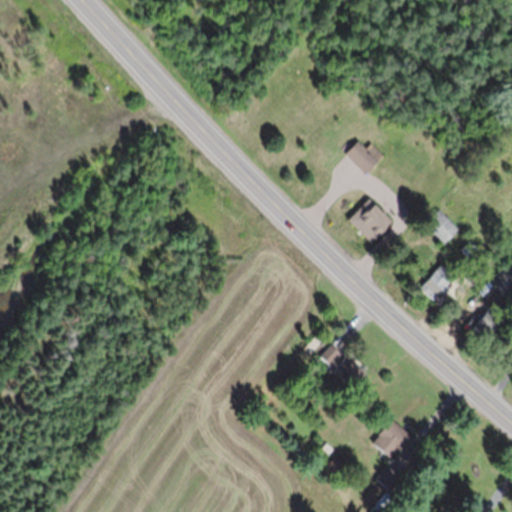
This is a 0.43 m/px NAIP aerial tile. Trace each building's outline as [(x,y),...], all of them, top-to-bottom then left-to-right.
[(95,100),(89,96),(91,92),(97,96),(95,100)] [(364,171),(346,152),(345,151),(358,138),(365,146),(371,141),(383,154),(364,172),(364,171)] [(458,216),(448,205),(456,197),(466,208),(458,216)] [(373,236),(355,218),(372,201),(390,219),(373,236)] [(425,222),(424,222),(438,207),(457,226),(443,241),(436,233),(425,222)] [(469,256),(460,248),(459,248),(468,238),(478,247),(469,257),(469,256)] [(472,283),(463,276),(464,275),(490,245),(499,252),(472,283)] [(432,298),(419,286),(440,263),(453,276),(445,284),(448,287),(442,293),(439,290),(432,298)] [(488,286),(485,284),(499,267),(508,274),(501,282),(488,286)] [(488,304),(489,303),(506,317),(489,338),(477,329),(472,325),(488,304)] [(308,353),(302,348),(316,332),(322,337),(308,353)] [(332,344),(340,351),(337,354),(342,359),(347,354),(364,370),(351,385),(327,363),(328,363),(319,354),(330,342),(332,344)] [(290,390),(283,384),(288,379),(295,385),(290,390)] [(390,455),(372,440),(378,433),(377,433),(390,417),(410,434),(398,449),(396,447),(390,455)] [(327,453),(320,446),(326,441),(333,447),(327,453)] [(335,478),(327,461),(336,457),(344,474),(335,478)] [(398,473),(399,474),(387,488),(375,477),(387,463),(389,466),(398,473)] [(379,511),(373,511),(370,509),(386,490),(393,497),(379,511)]
